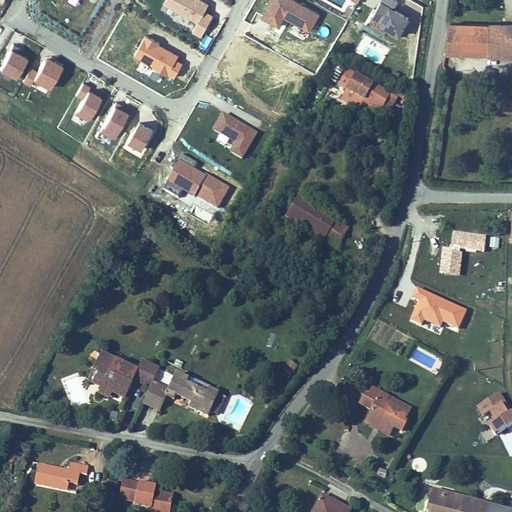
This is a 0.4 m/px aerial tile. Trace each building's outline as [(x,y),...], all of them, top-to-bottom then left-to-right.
[(209,4),(202,0),(165,0),(165,2),(199,22),(193,31),(202,36),(214,15),(205,11),(209,4)] [(310,31),(320,14),(296,0),(271,0),(262,15),(280,25),(285,17),(310,31)] [(399,37),(411,16),(395,8),(398,1),(397,0),(381,0),(373,17),(381,21),(380,23),(390,28),(388,31),(399,37)] [(483,22),(451,23),(449,36),(446,53),(479,55),(483,22)] [(511,22),(483,22),(479,55),(511,56),(511,22)] [(134,55),(167,74),(168,73),(175,77),(183,63),(177,59),(179,55),(160,45),(161,43),(146,35),(134,55)] [(0,67),(16,76),(27,56),(11,47),(0,67)] [(50,87),(63,64),(46,55),(38,71),(31,67),(23,81),(30,85),(34,78),(50,87)] [(340,85),(347,88),(364,97),(362,101),(382,111),(392,91),(348,68),(340,85)] [(87,121),(101,96),(88,89),(90,86),(82,82),(75,94),(83,98),(74,114),(87,121)] [(364,97),(347,88),(341,101),(358,110),(362,101),(364,97)] [(399,95),(392,91),(382,111),(389,114),(399,95)] [(128,112),(115,104),(100,131),(114,138),(128,112)] [(259,133),(224,113),(214,130),(235,143),(230,152),(243,159),(259,133)] [(154,129),(140,121),(129,141),(143,149),(154,129)] [(99,133),(96,140),(110,144),(112,138),(99,133)] [(197,164),(181,154),(172,168),(175,170),(168,183),(169,183),(165,190),(179,199),(183,192),(195,198),(196,196),(218,209),(230,188),(206,174),(205,176),(194,169),(197,164)] [(285,217),(302,227),(304,223),(326,237),(337,220),(298,196),(285,217)] [(350,228),(337,220),(326,237),(339,245),(350,228)] [(304,223),(302,227),(324,241),(326,237),(304,223)] [(87,382),(100,388),(115,394),(127,399),(134,381),(150,388),(153,381),(159,368),(143,361),(139,369),(99,352),(87,382)] [(291,376),(299,366),(290,360),(283,370),(291,376)] [(150,390),(165,396),(172,399),(175,393),(190,400),(188,405),(197,409),(209,414),(210,409),(216,397),(218,391),(207,386),(205,390),(185,382),(187,377),(174,371),(167,386),(153,381),(150,388),(150,390)] [(371,410),(366,418),(376,423),(379,419),(383,421),(379,428),(391,435),(395,429),(402,432),(407,423),(404,422),(409,414),(388,403),(392,397),(374,387),(369,396),(364,394),(359,403),(371,410)] [(115,394),(100,388),(97,396),(104,399),(111,402),(115,394)] [(165,396),(150,390),(144,403),(159,410),(165,396)] [(511,411),(511,412),(500,393),(478,407),(484,417),(490,413),(496,423),(490,426),(496,435),(511,425),(511,411)] [(226,401),(216,397),(210,409),(221,414),(226,401)] [(412,408),(392,397),(388,403),(409,414),(412,408)] [(119,411),(111,410),(110,421),(118,422),(119,411)] [(376,423),(366,418),(364,423),(373,429),(376,423)] [(68,469),(38,463),(33,484),(67,491),(68,484),(77,486),(79,474),(86,475),(87,466),(77,464),(69,463),(68,469)] [(387,479),(389,472),(380,468),(377,476),(387,479)] [(170,511),(174,494),(155,490),(156,485),(147,483),(139,481),(138,484),(123,480),(118,502),(151,509),(150,511),(170,511)] [(427,511),(494,511),(497,505),(434,488),(427,511)] [(322,495),(314,511),(349,511),(351,509),(322,495)]
